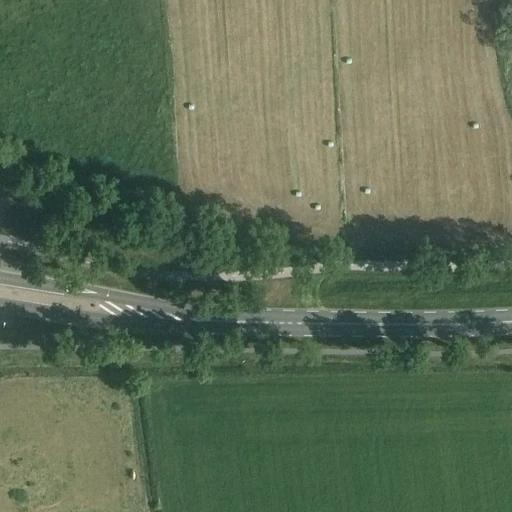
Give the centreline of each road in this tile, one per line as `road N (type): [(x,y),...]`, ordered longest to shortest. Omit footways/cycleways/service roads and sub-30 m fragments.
road 1 (primary): [(511,323),(210,321)]
road 2 (primary): [(210,321),(0,278)]
road 3 (primary): [(0,305),(152,326),(210,321)]
